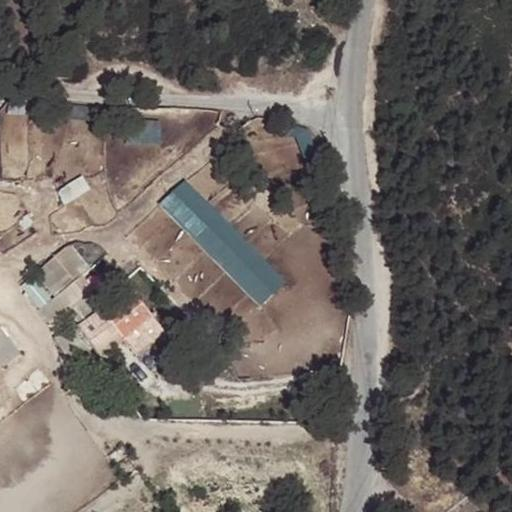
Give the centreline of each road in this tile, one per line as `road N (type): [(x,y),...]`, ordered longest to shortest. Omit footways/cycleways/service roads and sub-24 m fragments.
road 1 (unclassified): [(347,511),(366,351),(357,129)]
road 2 (residential): [(357,129),(275,124),(229,106),(40,105),(0,97)]
road 3 (unclassified): [(357,129),(367,0)]
